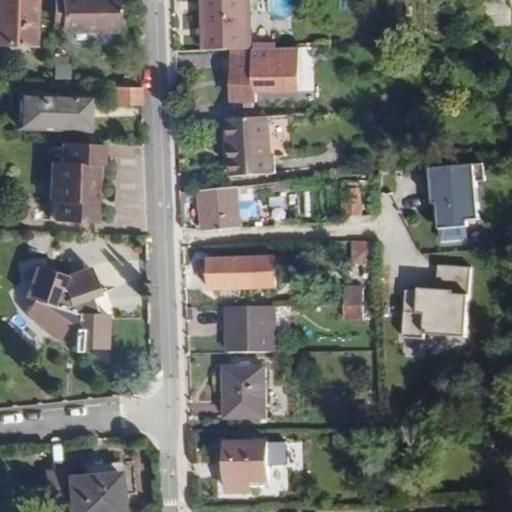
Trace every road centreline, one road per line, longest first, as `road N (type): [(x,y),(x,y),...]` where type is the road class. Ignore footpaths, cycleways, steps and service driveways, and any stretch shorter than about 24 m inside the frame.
road 1 (residential): [(154,0),(173,414)]
road 2 (residential): [(173,414),(0,432)]
